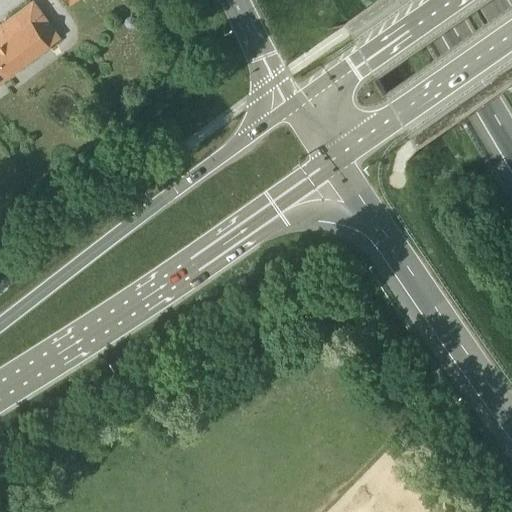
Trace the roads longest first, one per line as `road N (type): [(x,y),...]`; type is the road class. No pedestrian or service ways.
road 1 (primary): [(0,392),(333,168)]
road 2 (primary): [(293,103),(0,324)]
road 3 (motorway): [(333,168),(511,418)]
road 4 (primary): [(333,168),(511,43)]
road 5 (primary): [(444,0),(293,103)]
road 6 (motorway): [(427,0),(511,137)]
